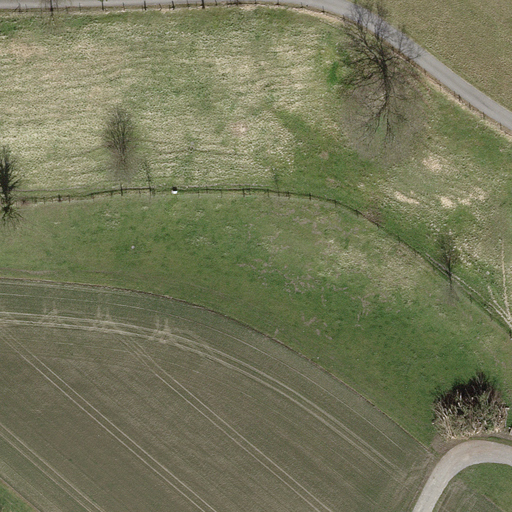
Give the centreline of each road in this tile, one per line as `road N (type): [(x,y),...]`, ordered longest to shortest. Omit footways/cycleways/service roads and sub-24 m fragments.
road 1 (unclassified): [(511,120),(387,30),(318,0)]
road 2 (unclassified): [(511,459),(472,451),(440,471),(419,511)]
